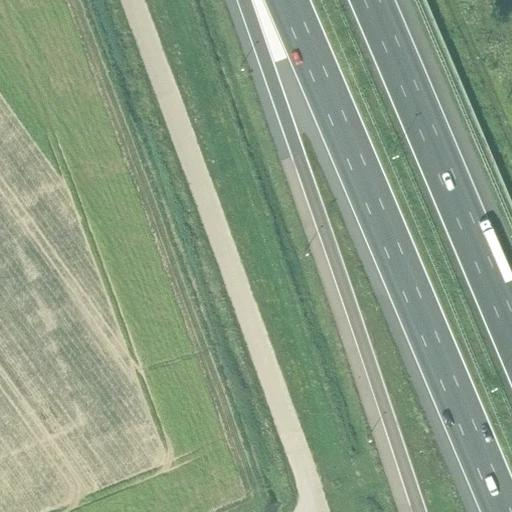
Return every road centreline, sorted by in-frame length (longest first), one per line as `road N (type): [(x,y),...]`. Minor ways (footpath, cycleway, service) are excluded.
road 1 (motorway): [(283,0),(499,511)]
road 2 (unclassified): [(317,511),(125,0)]
road 3 (motorway): [(253,0),(417,511)]
road 4 (motorway): [(511,334),(370,0)]
